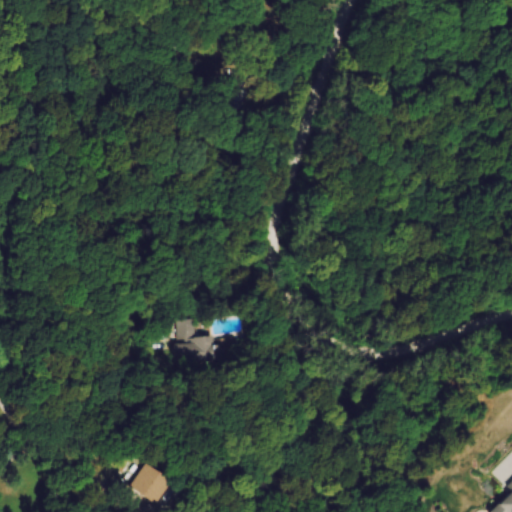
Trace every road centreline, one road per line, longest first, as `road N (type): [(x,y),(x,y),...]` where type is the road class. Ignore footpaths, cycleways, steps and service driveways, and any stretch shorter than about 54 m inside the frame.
road 1 (residential): [(511,317),(382,356),(313,334),(298,311),(282,237),(362,0)]
road 2 (residential): [(127,511),(102,486),(30,443),(0,394)]
